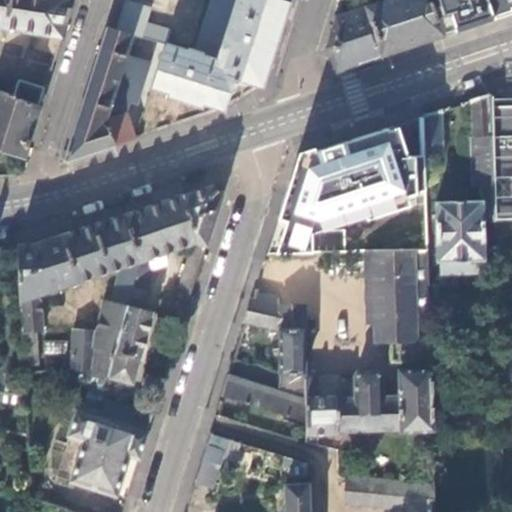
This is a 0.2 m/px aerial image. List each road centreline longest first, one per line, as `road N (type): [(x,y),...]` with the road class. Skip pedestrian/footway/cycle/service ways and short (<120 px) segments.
road 1 (residential): [(152,511),(272,135)]
road 2 (tertiary): [(272,135),(511,44)]
road 3 (tertiary): [(25,201),(272,135)]
road 4 (residential): [(25,201),(93,0)]
road 5 (residential): [(272,135),(317,0)]
